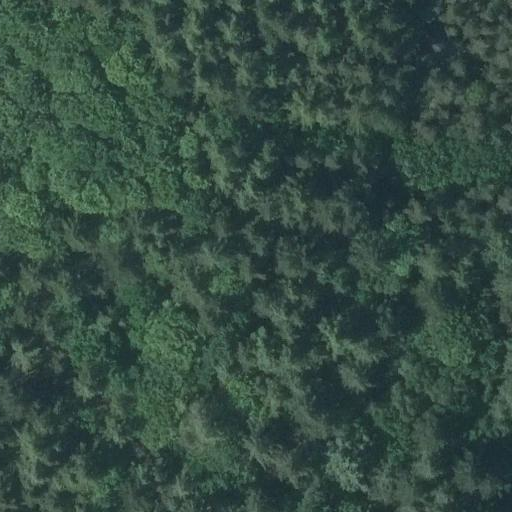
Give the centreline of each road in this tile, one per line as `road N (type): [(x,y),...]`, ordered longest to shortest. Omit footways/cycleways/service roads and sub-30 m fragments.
road 1 (track): [(511,152),(374,138),(230,110),(100,55),(20,0)]
road 2 (track): [(511,84),(384,0)]
